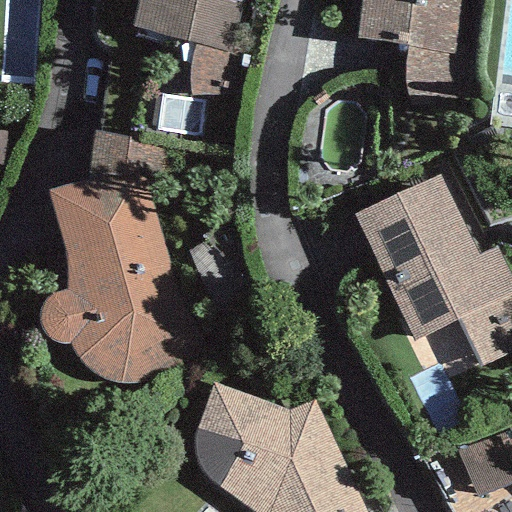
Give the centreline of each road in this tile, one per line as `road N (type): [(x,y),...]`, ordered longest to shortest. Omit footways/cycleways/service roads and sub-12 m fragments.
road 1 (residential): [(423,511),(276,230),(270,140),(300,0)]
road 2 (residential): [(0,400),(53,511)]
